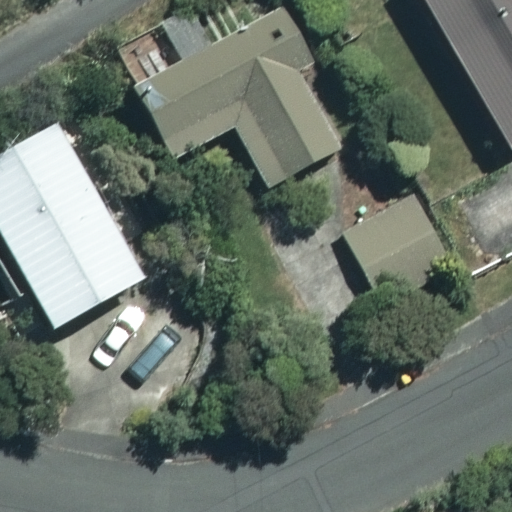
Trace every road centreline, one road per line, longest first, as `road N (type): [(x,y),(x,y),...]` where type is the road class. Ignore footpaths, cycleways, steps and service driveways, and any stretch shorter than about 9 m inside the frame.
road 1 (residential): [(511,389),(326,486),(203,511)]
road 2 (residential): [(194,511),(0,483)]
